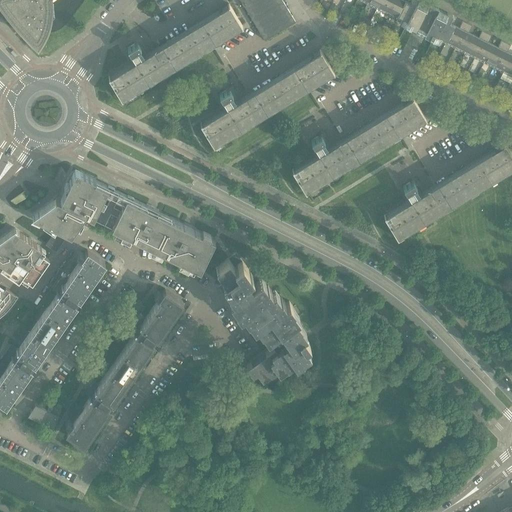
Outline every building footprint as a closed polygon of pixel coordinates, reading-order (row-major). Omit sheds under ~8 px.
[(1,0),(4,4),(9,10),(9,11),(11,13),(15,17),(19,22),(22,26),(23,26),(24,28),(29,32),(37,40),(39,38),(40,35),(41,34),(42,32),(44,29),(46,25),(46,23),(47,20),(48,17),(49,14),(50,11),(50,8),(50,4),(50,0),(1,0)] [(240,0),(243,5),(243,6),(244,6),(248,12),(247,13),(248,13),(252,19),(251,20),(252,19),(255,25),(256,26),(255,26),(255,27),(256,26),(260,33),(259,33),(259,34),(260,33),(264,40),(265,40),(265,39),(294,21),(295,22),(291,15),(282,0),(240,0)] [(368,0),(367,4),(376,9),(380,0),(368,0)] [(380,0),(376,9),(386,14),(393,0),(380,0)] [(393,0),(386,14),(400,21),(409,3),(403,0),(393,0)] [(409,3),(400,21),(399,23),(420,33),(439,43),(440,41),(449,23),(452,15),(433,6),(421,0),(411,0),(410,3),(409,3)] [(109,76),(108,77),(121,99),(122,98),(154,79),(211,44),(242,26),(238,20),(237,18),(229,4),(228,4),(228,5),(222,8),(220,8),(219,10),(189,28),(157,48),(152,51),(151,51),(149,53),(145,55),(145,53),(146,53),(142,47),(141,48),(137,42),(133,45),(127,48),(129,51),(135,61),(109,76)] [(459,28),(449,23),(440,41),(454,48),(467,23),(462,21),(459,28)] [(472,25),(467,23),(454,48),(464,53),(473,35),(468,32),(472,25)] [(464,53),(474,58),(486,33),(482,30),(478,37),(473,35),(464,53)] [(474,58),(483,63),(492,45),(487,42),(491,35),(486,33),(474,58)] [(492,45),(483,63),(493,68),(506,42),(501,40),(497,47),(492,45)] [(510,45),(506,42),(493,68),(503,72),(511,54),(507,52),(510,45)] [(201,122),(200,123),(213,145),(214,145),(246,125),(307,88),(322,79),(334,72),(321,51),(321,50),(319,50),(320,51),(314,54),(311,54),(311,56),(248,94),(240,99),(237,101),(236,99),(238,99),(234,93),(232,94),(229,88),(219,94),(220,96),(226,106),(227,107),(227,106),(227,107),(226,107),(201,123),(201,122)] [(511,54),(503,72),(511,77),(511,54)] [(293,168),(292,169),(305,191),(337,171),(398,135),(399,134),(426,118),(423,113),(422,112),(413,96),(412,96),(411,96),(411,97),(405,100),(403,100),(402,102),(343,138),(332,145),(329,147),(328,146),(330,145),(326,139),(324,140),(321,134),(311,140),(312,142),(319,153),(293,169),(293,168)] [(385,214),(384,215),(397,237),(398,236),(429,217),(432,216),(511,167),(511,154),(504,142),(503,143),(497,146),(495,146),(494,148),(435,184),(424,191),(421,193),(420,191),(421,191),(418,185),(416,186),(413,180),(403,186),(404,188),(410,199),(385,214)] [(33,215),(32,215),(48,226),(54,230),(56,227),(57,227),(71,234),(77,225),(82,218),(85,213),(122,231),(131,235),(149,244),(163,251),(186,262),(195,266),(200,269),(215,238),(211,236),(204,233),(201,232),(195,229),(183,223),(181,222),(178,221),(162,213),(160,212),(158,211),(146,205),(133,199),(127,196),(117,191),(114,189),(107,186),(95,180),(96,178),(81,171),(75,168),(74,171),(72,173),(70,175),(63,188),(58,198),(56,197),(55,199),(33,215)] [(10,202),(14,207),(28,197),(27,196),(26,197),(23,194),(25,192),(24,192),(10,202)] [(15,228),(0,238),(0,260),(3,262),(1,264),(0,265),(0,266),(19,279),(19,278),(20,278),(22,275),(30,280),(32,282),(33,282),(32,281),(35,277),(36,277),(35,277),(38,272),(39,273),(39,272),(41,268),(42,268),(42,267),(45,263),(45,264),(45,263),(48,259),(49,259),(42,254),(38,251),(39,251),(41,247),(41,246),(36,243),(28,237),(15,228)] [(48,244),(55,248),(62,239),(55,234),(48,244)] [(0,399),(2,401),(3,402),(4,403),(5,403),(9,397),(10,398),(10,397),(13,392),(14,391),(16,387),(17,388),(18,388),(17,387),(19,383),(20,383),(20,382),(23,378),(24,377),(23,377),(26,372),(27,373),(28,372),(27,371),(30,368),(31,369),(32,369),(35,363),(36,363),(34,361),(37,357),(37,358),(38,357),(37,357),(41,353),(41,352),(44,347),(45,348),(45,347),(44,346),(47,342),(48,343),(49,343),(47,342),(50,338),(51,339),(51,338),(54,333),(55,332),(58,327),(58,328),(59,327),(58,326),(61,323),(62,324),(63,323),(61,322),(64,318),(64,319),(65,318),(68,313),(69,312),(72,307),(72,306),(74,303),(76,304),(81,298),(79,296),(82,293),(83,292),(82,292),(85,288),(86,288),(86,287),(89,282),(90,282),(89,281),(92,277),(93,278),(94,278),(93,277),(95,273),(96,274),(96,273),(99,268),(100,267),(103,262),(105,263),(105,262),(87,250),(84,254),(82,258),(81,260),(66,281),(61,278),(58,282),(60,284),(63,286),(59,291),(58,291),(57,292),(58,293),(48,306),(42,316),(21,346),(19,349),(18,348),(17,350),(16,350),(18,351),(14,356),(9,353),(5,357),(10,361),(7,366),(0,375),(0,399)] [(233,299),(238,306),(235,309),(240,316),(244,313),(248,320),(251,317),(261,332),(265,329),(276,345),(247,366),(253,375),(257,371),(261,376),(269,370),(271,374),(286,363),(288,367),(294,362),(297,365),(303,360),(301,357),(309,351),(306,347),(310,343),(299,327),(302,325),(291,310),(295,308),(289,301),(286,303),(282,297),(279,299),(268,285),(265,287),(259,279),(252,284),(249,278),(253,275),(236,252),(218,265),(215,267),(222,277),(220,279),(223,284),(219,286),(225,294),(230,301),(233,299)] [(0,317),(6,313),(13,305),(13,304),(19,297),(6,288),(4,291),(0,288),(0,317)] [(66,431),(74,437),(75,438),(75,437),(78,439),(81,441),(81,442),(82,442),(83,443),(87,437),(88,436),(91,431),(92,431),(91,430),(94,427),(95,428),(96,427),(94,426),(97,422),(97,423),(98,422),(101,417),(102,417),(101,416),(104,412),(105,412),(105,411),(107,407),(109,408),(113,402),(112,401),(114,397),(115,397),(115,396),(118,392),(119,392),(119,391),(122,387),(123,386),(122,386),(125,382),(126,383),(127,382),(125,381),(128,377),(129,378),(129,377),(132,372),(132,373),(133,371),(136,366),(136,367),(137,366),(136,366),(139,362),(140,363),(141,362),(139,361),(142,357),(142,358),(143,357),(142,357),(146,352),(146,353),(147,352),(146,352),(149,347),(150,347),(150,346),(152,342),(154,344),(159,337),(157,336),(159,332),(160,333),(160,332),(163,327),(164,327),(164,326),(167,322),(168,322),(167,321),(170,317),(171,318),(172,317),(170,316),(173,313),(174,313),(174,312),(177,307),(177,308),(178,307),(177,307),(181,301),(183,302),(183,301),(165,289),(144,320),(139,317),(135,322),(140,325),(137,331),(136,330),(134,331),(135,332),(99,385),(94,382),(90,386),(95,390),(92,395),(91,395),(89,396),(90,397),(66,431)] [(29,414),(54,425),(61,410),(55,407),(54,409),(53,413),(35,405),(29,414)]
